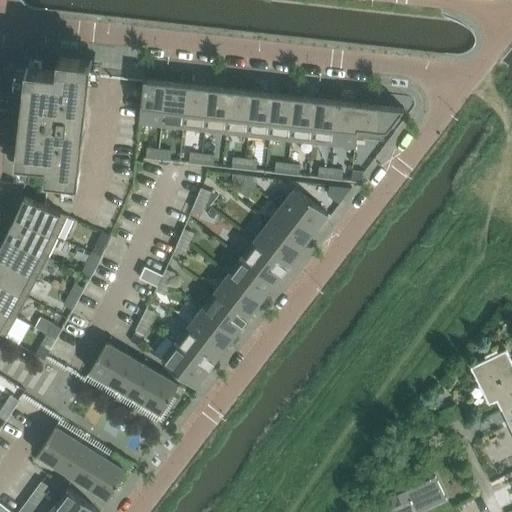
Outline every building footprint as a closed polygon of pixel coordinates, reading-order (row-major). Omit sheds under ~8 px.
[(79,181),(83,152),(88,103),(93,60),(59,56),(58,70),(27,66),(17,160),(47,163),(46,177),(49,177),(79,181)] [(163,123),(167,82),(144,79),(140,121),(163,123)] [(184,126),(189,84),(167,82),(163,123),(184,126)] [(206,128),(210,87),(189,84),(184,126),(206,128)] [(227,130),(232,89),(210,87),(206,128),(227,130)] [(249,133),(253,91),(232,89),(227,130),(249,133)] [(270,135),(275,94),(253,91),(249,133),(270,135)] [(291,138),(296,96),(275,94),(270,135),(291,138)] [(313,140),(318,99),(296,96),(291,138),(313,140)] [(334,142),(339,101),(318,99),(313,140),(334,142)] [(356,145),(360,103),(339,101),(334,142),(356,145)] [(387,130),(404,108),(360,103),(356,145),(357,145),(359,127),(387,130)] [(158,159),(159,149),(147,148),(146,158),(158,159)] [(170,160),(171,150),(159,149),(158,159),(170,160)] [(201,164),(202,154),(190,153),(189,163),(201,164)] [(213,165),(214,155),(202,154),(201,164),(213,165)] [(244,169),(245,159),(233,157),(232,167),(244,169)] [(256,170),(257,160),(245,159),(244,169),(256,170)] [(287,174),(288,163),(276,162),(275,172),(287,174)] [(299,175),(300,165),(288,163),(287,174),(299,175)] [(330,178),(331,168),(319,167),(318,177),(330,178)] [(342,180),(343,170),(331,168),(330,178),(342,180)] [(357,181),(364,172),(352,171),(351,181),(357,181)] [(244,185),(245,175),(233,174),(232,184),(244,185)] [(256,186),(257,176),(245,175),(244,185),(256,186)] [(206,203),(211,191),(202,187),(197,199),(206,203)] [(329,213),(294,187),(293,188),(294,189),(281,206),(314,231),(327,214),(328,215),(329,213)] [(52,234),(62,213),(25,196),(16,217),(52,234)] [(202,214),(206,203),(197,199),(192,210),(202,214)] [(314,231),(281,206),(268,223),(301,248),(314,231)] [(43,254),(52,234),(16,217),(6,236),(43,254)] [(301,248),(268,223),(255,240),(288,265),(301,248)] [(189,244),(194,232),(184,228),(180,240),(189,244)] [(0,257),(33,274),(43,254),(6,236),(0,248),(0,257)] [(184,255),(189,244),(180,240),(175,251),(184,255)] [(288,265),(255,240),(242,257),(275,282),(288,265)] [(106,247),(97,242),(92,253),(101,257),(106,247)] [(101,257),(92,253),(87,264),(96,268),(101,257)] [(0,281),(22,294),(33,274),(0,257),(0,281)] [(275,282),(242,257),(229,274),(261,299),(275,282)] [(161,280),(163,275),(145,267),(140,277),(158,286),(161,280)] [(170,284),(176,273),(166,268),(163,275),(161,280),(170,284)] [(261,299),(229,274),(215,291),(248,316),(261,299)] [(165,295),(170,284),(161,280),(158,286),(156,291),(165,295)] [(0,306),(11,313),(22,294),(0,281),(0,306)] [(84,288),(75,283),(70,293),(79,298),(84,288)] [(248,316),(215,291),(202,308),(235,334),(248,316)] [(79,298),(70,293),(64,304),(73,309),(79,298)] [(0,333),(11,313),(0,306),(0,333)] [(150,323),(156,312),(147,308),(142,319),(150,323)] [(235,334),(202,308),(189,325),(222,351),(235,334)] [(145,334),(150,323),(142,319),(136,330),(145,334)] [(62,328),(53,323),(48,333),(56,338),(62,328)] [(222,351),(189,325),(176,343),(209,368),(222,351)] [(56,338),(48,333),(41,344),(50,349),(56,338)] [(109,381),(125,353),(107,342),(90,370),(109,381)] [(209,368),(176,343),(163,359),(162,359),(161,360),(196,386),(197,385),(196,385),(209,368)] [(489,404),(497,401),(502,411),(511,405),(511,360),(506,349),(499,353),(497,349),(484,355),(487,359),(471,367),(489,404)] [(126,392),(143,363),(125,353),(109,381),(126,392)] [(144,402),(161,373),(143,363),(126,392),(144,402)] [(162,413),(179,384),(161,373),(144,402),(162,413)] [(19,400),(11,395),(5,404),(13,410),(19,400)] [(13,410),(5,404),(0,411),(0,416),(6,420),(13,410)] [(511,405),(502,411),(511,431),(511,405)] [(56,465),(74,437),(56,426),(38,454),(56,465)] [(74,476),(91,448),(74,437),(56,465),(74,476)] [(91,487),(109,459),(91,448),(74,476),(91,487)] [(109,498),(127,470),(109,459),(91,487),(109,498)] [(419,511),(446,499),(435,476),(397,494),(402,504),(385,511),(419,511)] [(43,496),(50,487),(42,481),(35,490),(43,496)] [(99,511),(100,511),(68,487),(67,489),(68,489),(55,506),(63,511),(99,511)] [(36,506),(43,496),(35,490),(28,500),(36,506)] [(0,511),(11,511),(1,503),(0,503),(0,511)]
